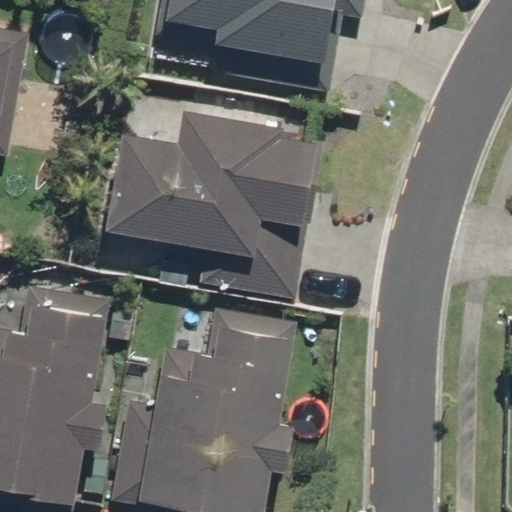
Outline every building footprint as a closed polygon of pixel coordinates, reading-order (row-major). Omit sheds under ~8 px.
[(359,25),(363,0),(155,0),(149,39),(220,50),(216,76),(327,95),(340,21),(359,25)] [(0,174),(26,35),(0,30),(0,174)] [(292,301),(319,149),(275,141),(277,130),(173,112),(167,144),(114,134),(96,237),(198,255),(193,284),(292,301)] [(87,402),(105,297),(27,284),(20,325),(0,321),(0,500),(68,511),(78,453),(93,455),(102,404),(87,402)] [(269,424),(287,320),(209,307),(202,348),(162,341),(151,403),(122,398),(103,509),(121,511),(253,511),(260,475),(276,478),(284,427),(269,424)]
